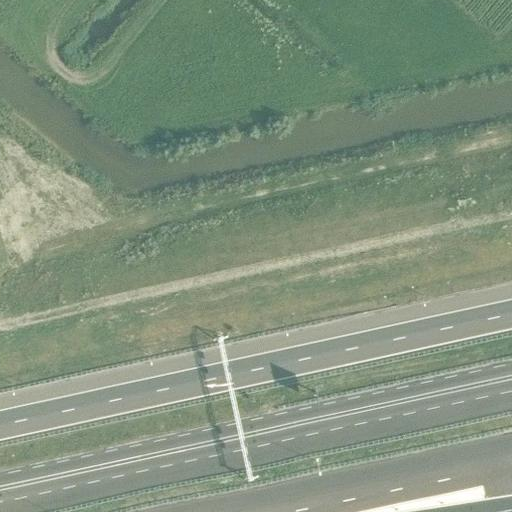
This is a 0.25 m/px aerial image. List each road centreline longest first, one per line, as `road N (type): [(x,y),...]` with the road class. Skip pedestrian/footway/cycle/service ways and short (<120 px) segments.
road 1 (motorway): [(511,382),(0,495)]
road 2 (motorway): [(511,311),(0,422)]
road 3 (motorway): [(268,511),(511,462)]
road 4 (motorway): [(385,511),(511,503)]
